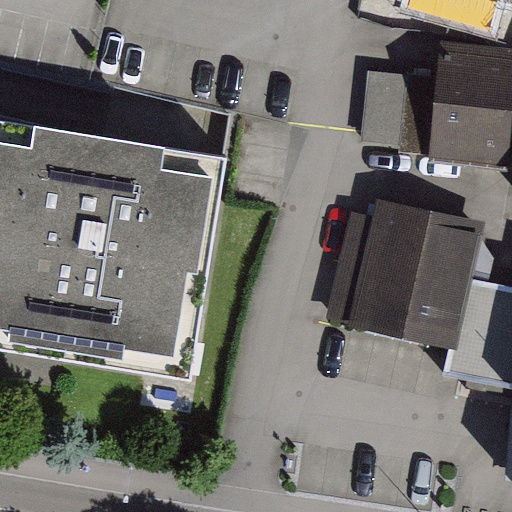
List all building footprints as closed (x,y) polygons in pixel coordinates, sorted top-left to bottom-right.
[(510,0),(413,0),(409,21),(500,43),(510,0)] [(511,70),(442,65),(435,159),(505,164),(511,70)] [(373,146),(435,148),(438,74),(375,72),(373,146)] [(0,350),(193,381),(230,152),(0,115),(0,350)] [(485,226),(359,201),(333,327),(451,353),(460,352),(485,226)]
